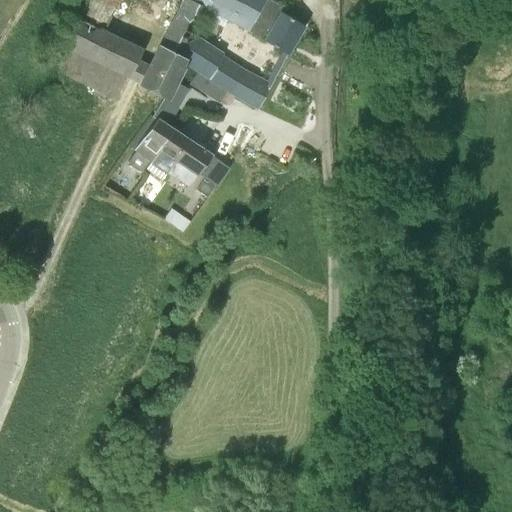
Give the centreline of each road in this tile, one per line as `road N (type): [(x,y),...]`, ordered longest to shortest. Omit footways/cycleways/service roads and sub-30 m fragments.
road 1 (unclassified): [(350,511),(325,147)]
road 2 (track): [(1,309),(21,301),(42,276),(114,118)]
